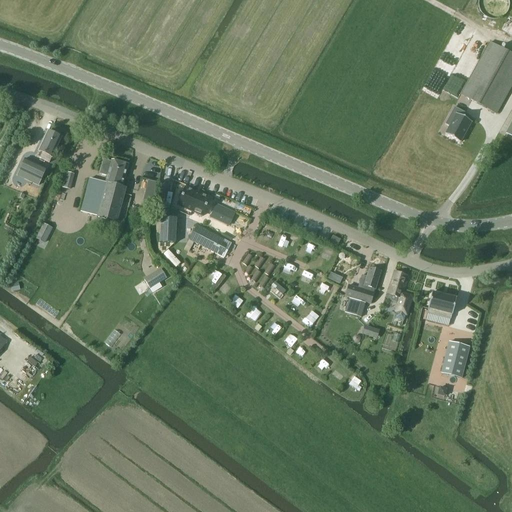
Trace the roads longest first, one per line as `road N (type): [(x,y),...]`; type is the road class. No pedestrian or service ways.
road 1 (unclassified): [(0,89),(423,267),(460,273),(511,264)]
road 2 (tertiary): [(511,220),(449,226),(423,219),(0,44)]
